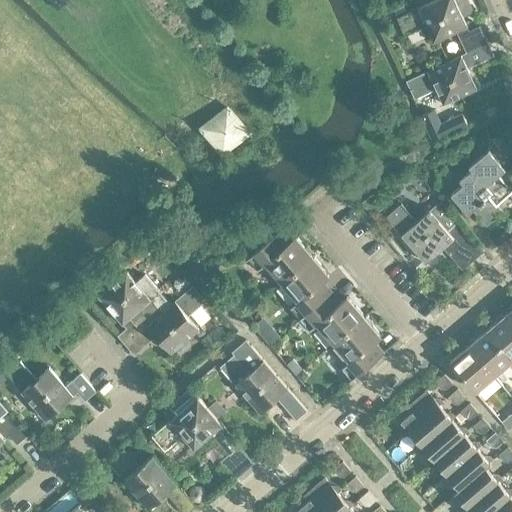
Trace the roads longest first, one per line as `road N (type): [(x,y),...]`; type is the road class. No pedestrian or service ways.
road 1 (track): [(0,289),(181,134),(192,89)]
road 2 (residential): [(225,511),(426,340)]
road 3 (residential): [(4,511),(133,400),(134,386),(89,335)]
road 4 (residential): [(426,340),(313,206)]
